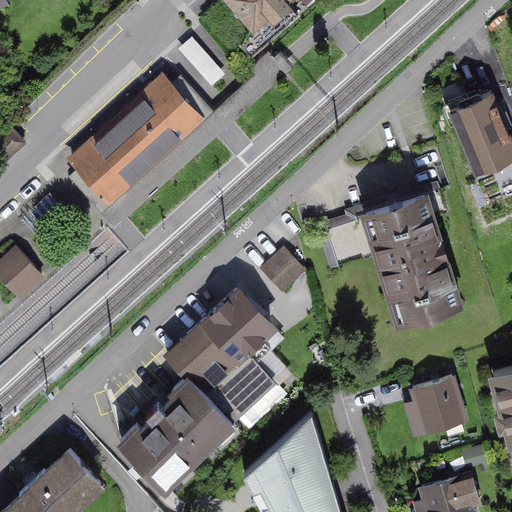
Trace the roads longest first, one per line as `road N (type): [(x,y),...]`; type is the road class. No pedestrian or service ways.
road 1 (residential): [(495,0),(0,470)]
road 2 (residential): [(0,185),(146,44),(173,0)]
